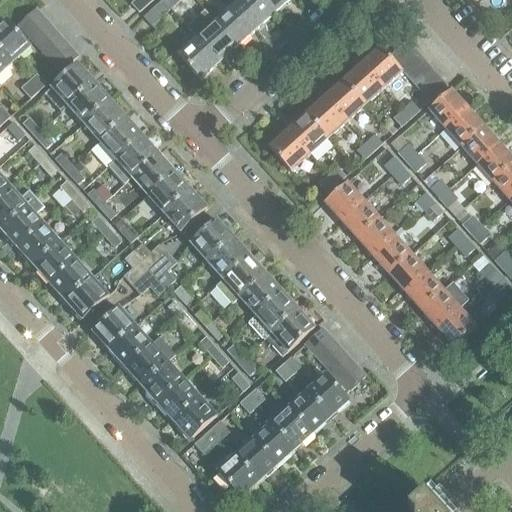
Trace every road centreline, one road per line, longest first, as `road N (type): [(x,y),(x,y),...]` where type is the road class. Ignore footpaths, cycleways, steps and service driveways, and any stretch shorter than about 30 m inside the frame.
road 1 (residential): [(415,384),(200,138)]
road 2 (residential): [(200,511),(0,290)]
road 3 (residential): [(200,138),(356,0)]
road 4 (residential): [(200,138),(80,0)]
road 5 (residential): [(415,384),(405,412),(290,511)]
road 6 (residential): [(511,90),(426,0)]
